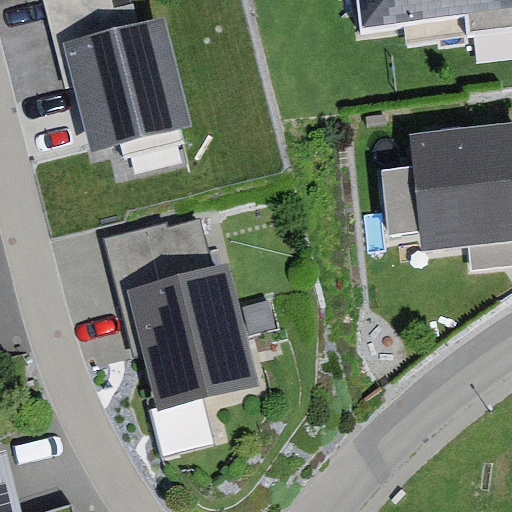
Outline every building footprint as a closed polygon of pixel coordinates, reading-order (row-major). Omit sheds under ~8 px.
[(70,51),(139,34),(133,8),(114,13),(110,0),(41,0),(55,55),(70,51)] [(511,0),(357,0),(361,38),(471,27),(473,48),(511,43),(511,0)] [(139,34),(70,51),(96,161),(196,137),(170,27),(139,34)] [(511,134),(414,145),(418,177),(385,181),(392,246),(425,242),(428,262),(468,257),(511,252),(511,134)] [(130,301),(215,281),(201,222),(106,245),(120,304),(130,301)] [(511,252),(468,257),(471,281),(511,276),(511,252)] [(215,281),(130,301),(160,422),(262,397),(231,276),(215,281)] [(22,511),(9,462),(0,464),(0,511),(22,511)]
